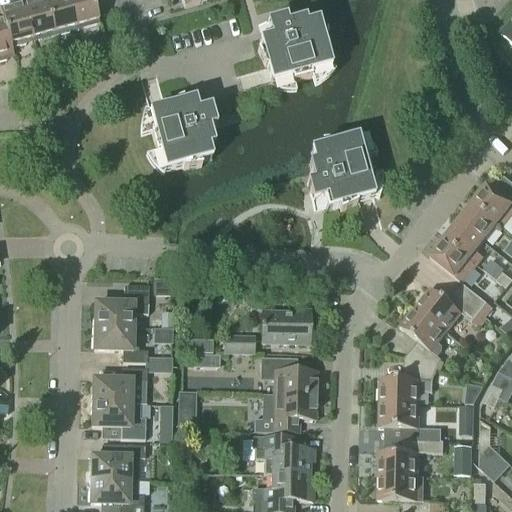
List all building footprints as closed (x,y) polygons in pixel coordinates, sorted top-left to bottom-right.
[(3,0),(0,0),(0,17),(1,21),(2,21),(12,58),(13,57),(24,43),(31,42),(21,5),(10,8),(5,4),(3,0)] [(19,0),(21,5),(31,42),(38,40),(39,44),(54,40),(43,0),(19,0)] [(75,29),(66,0),(43,0),(54,40),(69,36),(68,31),(75,29)] [(99,27),(98,23),(91,0),(66,0),(75,29),(82,27),(84,32),(99,27)] [(180,0),(184,12),(220,2),(219,0),(180,0)] [(220,18),(226,36),(234,33),(228,15),(220,18)] [(266,70),(271,87),(291,82),(292,85),(311,80),(310,77),(330,71),(325,53),(327,53),(325,35),(321,36),(317,24),(306,27),(304,22),(287,27),(285,20),(273,24),(276,36),(258,41),(261,53),(256,54),(264,70),(266,70)] [(0,65),(6,64),(5,59),(12,58),(2,21),(1,21),(0,21),(0,65)] [(511,24),(500,38),(511,48),(511,24)] [(182,101),(181,101),(165,109),(166,111),(148,116),(154,136),(150,137),(155,156),(159,155),(165,175),(176,172),(182,170),(183,172),(201,170),(199,166),(211,162),(206,143),(212,142),(209,132),(216,130),(212,117),(200,121),(195,103),(183,106),(182,101)] [(312,184),(306,186),(309,199),(321,195),(326,214),(338,210),(340,215),(356,207),(356,206),(373,201),(368,180),(371,179),(366,160),(362,161),(357,141),(340,146),(339,146),(339,144),(320,146),(322,151),(310,154),(313,166),(308,167),(312,184)] [(487,190),(472,209),(496,229),(497,228),(503,232),(511,220),(511,210),(511,209),(511,188),(504,182),(493,195),(487,190)] [(482,247),(496,229),(472,209),(458,227),(482,247)] [(458,227),(443,244),(476,271),(483,262),(475,256),(482,247),(458,227)] [(476,271),(443,244),(429,262),(454,282),(462,288),(476,271)] [(506,292),(511,284),(502,277),(496,285),(506,292)] [(462,289),(454,299),(485,324),(492,313),(484,307),(462,289)] [(94,323),(92,323),(92,331),(131,332),(132,319),(147,319),(148,291),(123,291),(123,309),(95,308),(94,323)] [(428,293),(413,312),(443,337),(459,317),(479,332),(485,324),(454,299),(446,308),(428,293)] [(413,312),(397,331),(415,346),(402,362),(435,375),(439,364),(436,362),(442,355),(442,350),(436,346),(443,337),(413,312)] [(308,349),(308,319),(262,318),(261,348),(308,349)] [(511,322),(499,333),(511,342),(511,322)] [(92,340),(94,340),(94,354),(122,355),(121,367),(146,368),(146,356),(137,355),(138,346),(131,346),(131,332),(92,331),(92,340)] [(223,359),(254,359),(254,340),(223,340),(223,359)] [(192,357),(212,357),(212,344),(192,343),(192,357)] [(511,358),(507,365),(498,377),(511,384),(511,358)] [(192,372),(219,372),(219,360),(192,359),(192,372)] [(435,375),(402,362),(402,384),(378,383),(378,408),(417,409),(417,397),(431,397),(432,384),(435,375)] [(273,386),(273,400),(315,401),(315,376),(292,375),(292,365),(260,364),(259,386),(273,386)] [(93,384),(93,399),(90,399),(90,408),(130,409),(130,386),(146,386),(146,374),(121,373),(121,385),(93,384)] [(492,388),(487,397),(499,402),(503,394),(492,388)] [(494,412),(499,402),(487,397),(482,407),(494,412)] [(254,425),(254,438),(290,439),(290,426),(314,426),(315,401),(273,400),(261,400),(260,425),(254,425)] [(90,408),(90,416),(92,416),(92,431),(120,432),(120,444),(144,445),(144,432),(145,424),(139,423),(139,409),(130,409),(90,408)] [(378,408),(377,433),(400,433),(400,445),(430,446),(440,446),(440,433),(430,433),(417,433),(417,409),(378,408)] [(459,411),(459,424),(472,425),(472,411),(459,411)] [(480,438),(479,450),(489,451),(490,438),(490,432),(480,425),(480,438)] [(269,480),(308,481),(309,468),(313,468),(314,455),(287,454),(287,443),(251,441),(251,455),(253,455),(253,464),(263,464),(263,479),(269,479),(269,480)] [(377,456),(376,481),(416,481),(417,457),(441,458),(442,446),(430,446),(400,445),(400,457),(377,456)] [(89,476),(88,485),(128,485),(137,486),(137,463),(144,463),(144,451),(120,450),(119,462),(91,461),(91,476),(89,476)] [(479,471),(479,472),(494,487),(510,471),(489,451),(479,450),(479,463),(479,471)] [(454,460),(462,469),(471,469),(471,452),(454,451),(454,460)] [(293,511),(293,507),(312,507),(313,495),(308,495),(308,481),(269,480),(269,493),(250,493),(250,506),(251,506),(251,511),(293,511)] [(376,481),(376,506),(399,506),(398,511),(448,511),(448,507),(428,506),(416,506),(416,495),(422,495),(422,482),(416,481),(376,481)] [(88,485),(88,493),(91,493),(90,508),(119,509),(118,511),(142,511),(143,499),(137,499),(137,486),(128,485),(88,485)] [(473,488),(472,498),(485,498),(485,488),(473,488)] [(485,509),(485,498),(472,498),(472,508),(485,509)]
